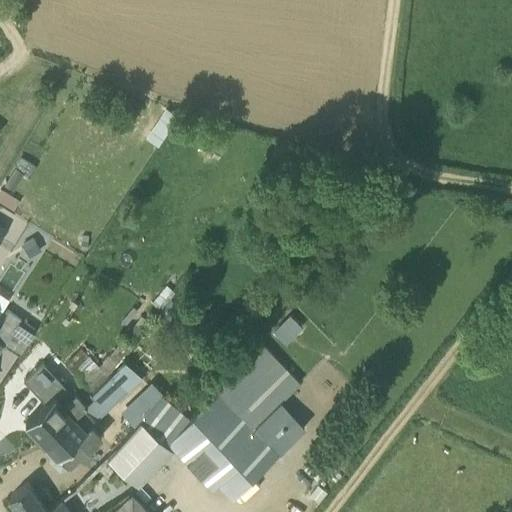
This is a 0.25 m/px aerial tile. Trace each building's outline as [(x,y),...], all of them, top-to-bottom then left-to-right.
[(22,167),(13,162),(4,178),(12,183),(22,167)] [(17,193),(0,182),(0,195),(11,203),(17,193)] [(40,243),(32,230),(21,237),(29,250),(40,243)] [(0,305),(8,292),(0,286),(0,311),(2,308),(0,305)] [(20,348),(37,322),(6,303),(0,311),(0,344),(4,338),(20,348)] [(302,321),(288,308),(272,326),(286,339),(302,321)] [(125,352),(136,340),(125,330),(98,359),(80,342),(65,357),(82,377),(72,387),(42,355),(23,372),(44,395),(24,414),(43,435),(125,352)] [(160,386),(105,449),(106,449),(137,478),(172,442),(210,482),(217,475),(231,490),(304,420),(280,394),(300,373),(258,332),(189,410),(160,386)] [(92,417),(142,371),(125,352),(43,435),(56,447),(53,456),(59,462),(67,460),(102,428),(92,417)] [(27,475),(9,489),(24,511),(76,511),(60,489),(47,501),(27,475)] [(100,511),(155,511),(130,483),(100,511)]
